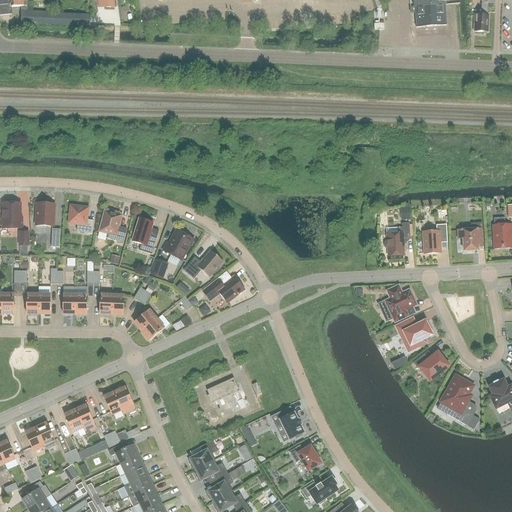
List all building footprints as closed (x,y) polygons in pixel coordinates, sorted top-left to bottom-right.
[(0,0),(0,15),(12,15),(11,8),(26,7),(26,2),(46,0),(0,0)] [(97,0),(98,8),(116,9),(114,0),(97,0)] [(413,0),(414,8),(415,8),(417,28),(447,26),(446,6),(445,0),(413,0)] [(481,0),(481,4),(481,15),(475,15),(474,32),(488,33),(488,15),(488,4),(494,4),(494,0),(481,0)] [(21,11),(20,24),(90,27),(90,16),(60,14),(34,13),(34,12),(21,11)] [(20,213),(20,204),(3,204),(3,229),(22,229),(22,218),(20,218),(20,217),(19,217),(19,213),(20,213)] [(37,204),(36,226),(52,227),(53,227),(54,214),(53,214),(53,210),(54,210),(54,205),(37,204)] [(71,206),(70,210),(68,224),(78,225),(77,232),(92,234),(94,221),(87,220),(89,208),(71,206)] [(409,208),(401,208),(402,221),(410,220),(409,208)] [(105,211),(99,232),(107,235),(106,238),(123,243),(127,229),(119,227),(122,216),(113,213),(114,212),(107,210),(107,212),(105,211)] [(159,232),(158,231),(157,236),(150,234),(154,224),(145,221),(145,220),(141,218),(140,219),(139,219),(132,242),(141,245),(139,251),(152,255),(159,232)] [(385,242),(384,243),(384,247),(385,249),(387,248),(387,249),(388,256),(404,255),(403,246),(403,240),(410,240),(410,238),(409,224),(402,224),(402,228),(386,229),(387,242),(385,242)] [(483,246),(482,239),(483,238),(482,224),(471,224),(471,230),(457,231),(458,239),(463,239),(464,252),(478,251),(477,246),(483,246)] [(423,234),(424,254),(441,253),(440,238),(447,238),(446,225),(436,226),(436,233),(423,234)] [(511,225),(492,226),(494,250),(511,249),(510,234),(511,234),(511,225)] [(52,229),(51,247),(59,248),(60,230),(52,230),(52,229)] [(168,243),(163,251),(181,261),(188,248),(189,248),(192,242),(192,241),(193,240),(177,231),(172,240),(171,244),(170,244),(168,243)] [(29,246),(29,232),(18,232),(19,246),(29,246)] [(195,258),(184,271),(190,277),(192,274),(196,277),(201,271),(209,278),(213,274),(215,275),(220,269),(218,268),(223,262),(211,252),(201,263),(195,258)] [(118,266),(120,257),(111,255),(109,264),(118,266)] [(156,261),(151,275),(162,279),(167,265),(156,261)] [(148,276),(151,268),(145,266),(142,274),(148,276)] [(218,280),(200,294),(206,300),(215,293),(218,296),(225,306),(237,297),(237,298),(240,296),(239,295),(245,290),(234,277),(229,281),(223,286),(218,280)] [(151,283),(147,289),(153,292),(154,292),(157,287),(151,283)] [(391,300),(386,302),(392,315),(391,316),(395,323),(408,317),(405,310),(415,305),(409,292),(401,295),(398,287),(388,292),(391,300)] [(139,302),(146,292),(140,288),(134,299),(139,302)] [(112,315),(113,296),(113,293),(101,292),(101,296),(100,296),(100,315),(112,315)] [(151,295),(146,292),(139,302),(144,306),(151,295)] [(2,295),(2,314),(14,314),(14,295),(2,295)] [(38,315),(38,295),(27,295),(26,314),(38,315)] [(38,295),(38,315),(50,315),(50,295),(38,295)] [(75,315),(75,296),(63,296),(63,315),(75,315)] [(75,296),(75,315),(87,315),(87,296),(75,296)] [(113,296),(112,315),(123,316),(124,297),(113,296)] [(192,307),(184,297),(179,301),(187,311),(192,307)] [(189,302),(193,307),(198,303),(194,298),(189,302)] [(142,332),(156,320),(149,311),(134,323),(142,332)] [(185,328),(191,323),(187,317),(180,322),(185,328)] [(412,319),(409,321),(396,328),(408,352),(426,343),(424,339),(432,336),(425,322),(416,326),(412,319)] [(156,320),(142,332),(149,341),(164,329),(156,320)] [(428,352),(413,363),(418,370),(420,368),(430,381),(448,367),(447,366),(448,364),(444,359),(443,360),(437,354),(432,358),(428,352)] [(405,355),(398,359),(401,366),(408,363),(405,355)] [(441,402),(441,403),(448,407),(459,413),(455,420),(464,425),(467,427),(473,431),(479,420),(473,416),(471,415),(463,411),(466,404),(464,402),(468,395),(473,387),(466,383),(466,384),(461,382),(462,381),(455,377),(442,399),(441,402)] [(233,379),(206,391),(208,396),(207,397),(210,404),(239,392),(233,379)] [(507,389),(506,387),(503,381),(498,383),(498,384),(495,385),(494,385),(489,388),(493,396),(491,398),(499,414),(511,407),(511,391),(510,388),(507,389)] [(257,396),(261,394),(257,383),(252,385),(257,396)] [(125,388),(114,393),(122,411),(124,414),(135,409),(125,388)] [(112,416),(122,411),(114,393),(104,398),(112,416)] [(75,411),(83,430),(84,432),(85,433),(96,428),(86,406),(75,411)] [(83,430),(75,411),(64,416),(74,437),(79,435),(78,432),(83,430)] [(275,429),(282,426),(289,441),(295,438),(295,440),(302,436),(301,435),(303,434),(300,426),(298,421),(297,421),(294,414),(286,418),(283,411),(270,418),(275,429)] [(36,429),(44,447),(45,451),(56,446),(47,424),(36,429)] [(241,429),(243,435),(250,432),(247,426),(241,429)] [(138,428),(126,434),(129,440),(140,434),(138,428)] [(44,447),(36,429),(25,434),(33,451),(44,447)] [(109,434),(115,446),(120,443),(115,432),(109,434)] [(109,448),(115,446),(109,434),(104,437),(109,448)] [(0,445),(0,454),(4,464),(15,459),(7,442),(0,445)] [(196,471),(213,462),(215,461),(212,455),(218,452),(213,442),(200,448),(203,453),(188,461),(192,468),(194,467),(196,471)] [(317,458),(317,457),(314,453),(310,447),(303,451),(300,446),(289,452),(295,464),(301,460),(308,472),(321,464),(317,458)] [(121,465),(138,457),(133,447),(121,452),(119,447),(108,452),(110,457),(116,455),(121,465)] [(70,452),(75,464),(81,461),(76,450),(70,452)] [(69,466),(75,464),(70,452),(64,455),(69,466)] [(125,475),(142,467),(138,457),(121,465),(125,475)] [(213,462),(196,471),(197,474),(196,475),(199,482),(214,475),(217,480),(227,474),(222,464),(215,467),(213,462)] [(84,464),(78,467),(80,473),(86,470),(84,464)] [(72,466),(64,471),(71,482),(79,477),(72,466)] [(241,466),(227,474),(232,482),(246,474),(241,466)] [(36,481),(42,479),(36,467),(31,470),(36,481)] [(130,485),(147,477),(142,467),(125,475),(130,485)] [(30,484),(36,481),(31,470),(25,473),(30,484)] [(227,474),(217,480),(220,485),(206,494),(210,500),(212,499),(214,503),(230,493),(233,492),(229,486),(233,484),(232,482),(227,474)] [(129,498),(135,495),(152,487),(147,477),(130,485),(124,488),(128,497),(129,498)] [(315,482),(302,490),(307,498),(311,495),(317,504),(319,503),(320,505),(326,500),(325,499),(338,490),(335,485),(336,484),(332,478),(318,487),(315,482)] [(28,510),(44,500),(38,491),(43,488),(40,482),(30,489),(33,494),(22,501),(28,510)] [(4,489),(7,495),(18,490),(15,484),(4,489)] [(129,498),(133,508),(139,505),(156,497),(152,487),(135,495),(129,498)] [(230,493),(214,503),(216,507),(214,508),(216,511),(222,511),(232,506),(235,511),(246,504),(240,495),(233,499),(230,493)] [(142,511),(149,511),(161,507),(156,497),(139,505),(142,511)] [(44,500),(28,510),(29,511),(46,511),(50,509),(44,500)] [(341,503),(330,511),(355,511),(351,506),(346,510),(341,503)]
